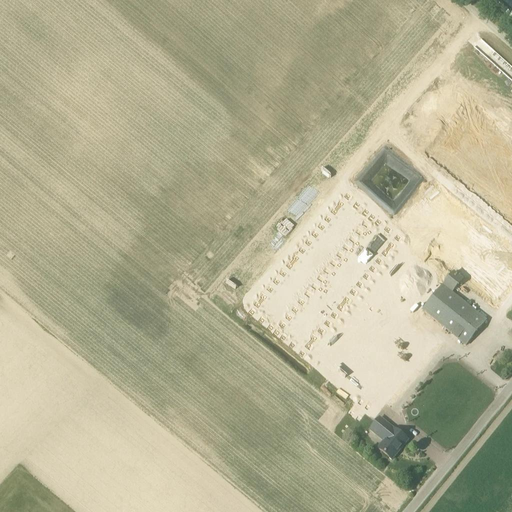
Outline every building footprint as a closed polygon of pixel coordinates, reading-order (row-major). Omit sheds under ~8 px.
[(511,140),(461,101),(420,153),(511,224),(511,140)] [(348,195),(252,313),(302,354),(398,237),(348,195)] [(421,309),(466,346),(486,321),(452,293),(463,279),(453,272),(442,285),(421,309)] [(359,419),(372,403),(361,394),(348,410),(359,419)] [(392,460),(408,440),(379,417),(369,429),(384,441),(378,448),(392,460)]
